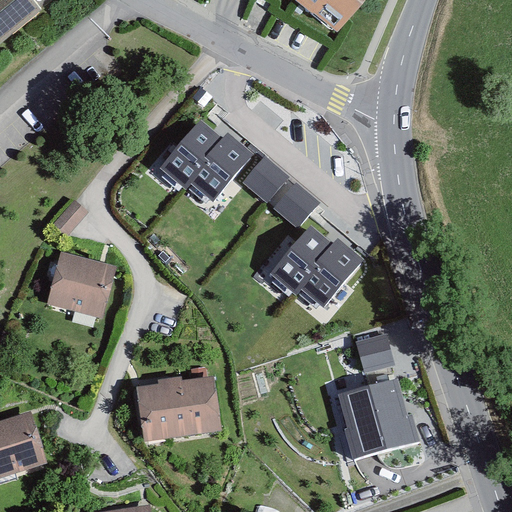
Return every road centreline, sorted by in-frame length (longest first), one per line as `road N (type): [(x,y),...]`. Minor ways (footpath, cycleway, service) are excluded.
road 1 (tertiary): [(391,128),(401,194),(501,511)]
road 2 (residential): [(391,128),(144,0)]
road 3 (tertiary): [(423,0),(400,66),(391,128)]
